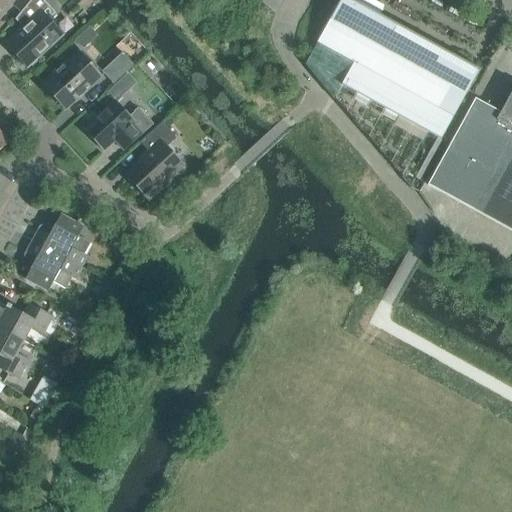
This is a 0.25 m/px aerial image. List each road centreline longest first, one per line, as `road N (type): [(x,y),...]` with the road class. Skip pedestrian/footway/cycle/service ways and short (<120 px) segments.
road 1 (unclassified): [(317,98),(428,225),(413,257)]
road 2 (residential): [(0,241),(47,159),(37,121),(0,81)]
